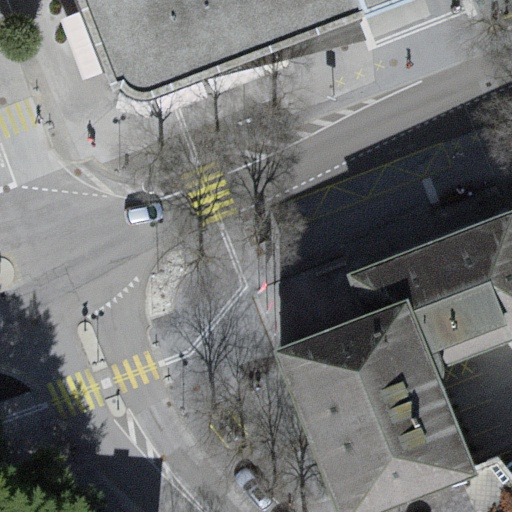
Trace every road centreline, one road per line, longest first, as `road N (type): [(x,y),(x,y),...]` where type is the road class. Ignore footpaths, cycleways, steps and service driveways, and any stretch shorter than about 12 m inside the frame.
road 1 (secondary): [(200,213),(511,90)]
road 2 (tertiary): [(201,511),(129,431),(65,298)]
road 3 (secondary): [(34,221),(200,213)]
road 4 (secondary): [(65,298),(200,213)]
